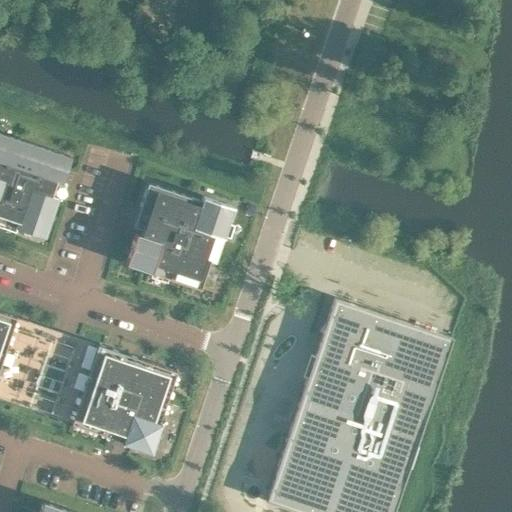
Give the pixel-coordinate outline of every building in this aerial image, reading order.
[(69,156),(0,132),(0,214),(16,220),(14,226),(42,235),(56,196),(50,194),(55,180),(60,182),(69,156)] [(138,208),(148,211),(141,234),(135,232),(124,263),(151,271),(152,266),(169,271),(167,277),(199,288),(209,259),(214,261),(223,234),(218,233),(222,220),(227,222),(232,205),(202,195),(200,200),(147,182),(138,208)] [(333,299),(266,502),(295,511),(394,511),(451,337),(333,299)] [(0,360),(15,315),(0,310),(0,360)] [(96,343),(69,422),(113,437),(115,430),(123,433),(120,441),(150,451),(160,421),(158,420),(175,369),(96,343)] [(73,511),(74,511),(42,501),(37,511),(73,511)]
